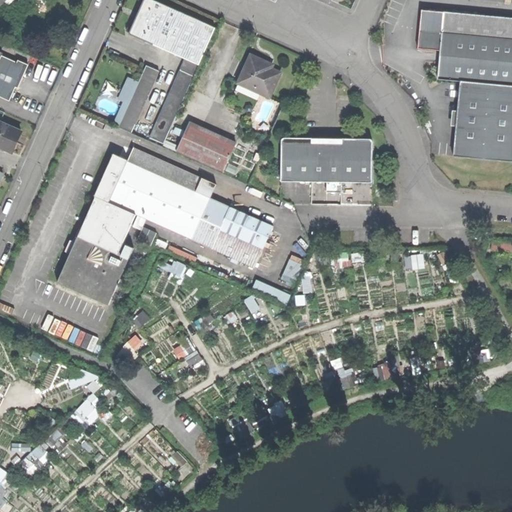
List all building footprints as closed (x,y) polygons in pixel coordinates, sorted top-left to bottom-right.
[(183,59),(148,137),(162,143),(214,28),(151,0),(143,0),(128,34),(183,59)] [(418,50),(440,51),(442,34),(511,40),(511,18),(422,11),(418,50)] [(440,51),(438,80),(460,82),(511,86),(511,40),(442,34),(440,51)] [(0,54),(0,99),(8,103),(18,81),(21,83),(28,66),(17,62),(16,64),(1,57),(1,55),(0,54)] [(280,73),(271,69),(270,71),(265,69),(267,63),(250,55),(238,81),(260,91),(259,94),(269,98),(280,73)] [(145,65),(116,127),(129,133),(157,71),(145,65)] [(511,86),(460,82),(453,159),(511,164),(511,86)] [(190,124),(177,153),(223,174),(236,144),(190,124)] [(0,125),(0,149),(11,154),(19,134),(0,125)] [(283,140),(282,184),(373,185),(374,144),(373,142),(370,141),(342,141),(342,145),(313,145),(313,141),(283,140)] [(125,161),(182,186),(187,173),(131,149),(125,161)] [(105,203),(124,161),(111,155),(93,198),(105,203)] [(163,228),(182,186),(125,161),(124,161),(105,203),(93,198),(88,208),(128,226),(133,215),(163,228)] [(182,186),(195,192),(200,178),(187,173),(182,186)] [(182,186),(163,228),(176,234),(195,192),(182,186)] [(176,234),(255,268),(263,250),(220,230),(230,208),(195,192),(176,234)] [(76,237),(116,255),(121,243),(128,226),(88,208),(76,237)] [(220,230),(263,250),(274,227),(230,208),(220,230)] [(116,255),(76,237),(56,283),(107,305),(132,247),(121,243),(116,255)] [(511,241),(494,240),(493,249),(511,250),(511,241)] [(173,245),(171,250),(196,261),(198,256),(173,245)] [(427,267),(426,253),(407,254),(408,269),(427,267)] [(293,257),(283,279),(295,284),(304,263),(293,257)] [(174,271),(181,273),(183,262),(176,260),(174,271)] [(290,301),(293,293),(259,279),(255,287),(290,301)] [(247,299),(255,313),(263,308),(255,294),(247,299)] [(88,333),(85,346),(96,349),(99,336),(88,333)] [(336,376),(337,376),(336,371),(327,373),(330,391),(338,390),(336,376)] [(77,438),(121,393),(102,375),(91,386),(96,391),(63,424),(77,438)] [(284,400),(270,408),(277,420),(291,412),(284,400)] [(58,430),(48,441),(62,452),(71,441),(58,430)] [(40,443),(20,467),(33,478),(53,454),(40,443)] [(0,509),(15,495),(2,482),(9,475),(0,465),(0,509)]
